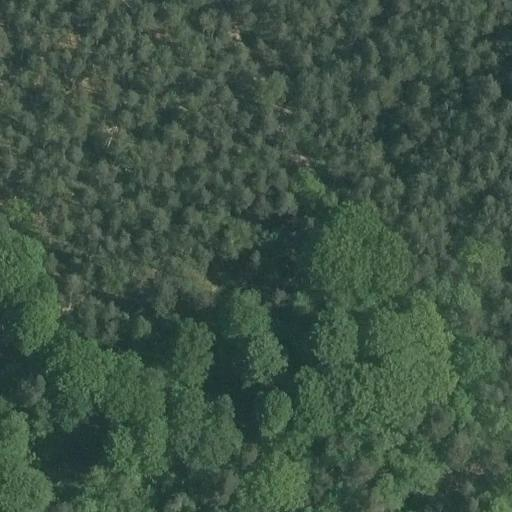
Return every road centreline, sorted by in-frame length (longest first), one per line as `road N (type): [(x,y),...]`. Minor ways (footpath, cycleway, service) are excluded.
road 1 (track): [(0,485),(435,375)]
road 2 (track): [(215,0),(280,124),(435,375)]
road 3 (track): [(435,375),(511,503)]
